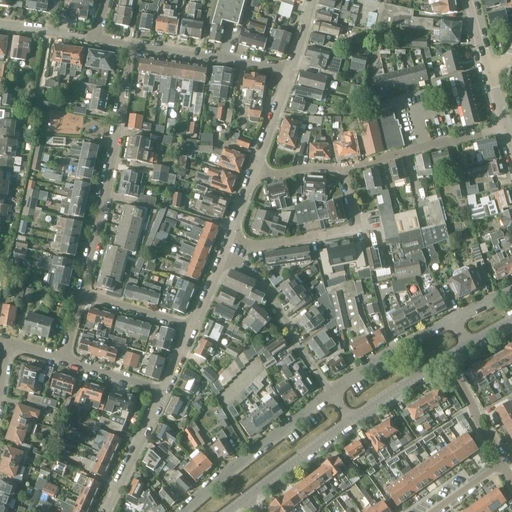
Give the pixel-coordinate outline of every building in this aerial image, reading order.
[(28,0),(27,9),(37,11),(38,0),(28,0)] [(38,0),(37,11),(51,13),(54,1),(49,0),(38,0)] [(66,0),(65,7),(70,8),(70,5),(72,5),(73,3),(76,4),(76,0),(66,0)] [(79,18),(81,0),(76,0),(76,4),(73,3),(72,5),(70,5),(70,8),(71,8),(70,17),(71,17),(71,19),(77,20),(77,18),(79,18)] [(94,0),(81,0),(79,18),(80,18),(79,20),(85,21),(85,19),(87,20),(89,7),(93,8),(94,0)] [(116,25),(123,27),(128,0),(129,0),(121,0),(120,9),(119,8),(118,16),(115,15),(114,22),(116,23),(116,25)] [(128,0),(123,27),(130,28),(134,11),(132,11),(134,0),(129,0),(128,0)] [(160,0),(154,0),(153,5),(151,5),(150,13),(143,12),(140,29),(141,29),(142,31),(146,32),(148,31),(152,31),(155,14),(157,14),(159,7),(158,7),(160,0)] [(171,13),(173,0),(170,2),(170,6),(165,5),(164,12),(165,12),(164,17),(159,16),(156,32),(158,32),(158,34),(162,35),(164,33),(167,34),(170,13),(171,13)] [(173,0),(171,13),(170,13),(167,34),(169,34),(170,36),(174,37),(175,35),(177,35),(180,14),(176,14),(177,7),(178,0),(173,0)] [(212,24),(212,26),(224,28),(225,22),(231,24),(232,23),(241,26),(245,14),(246,14),(249,0),(214,0),(210,18),(208,24),(212,24)] [(277,15),(278,15),(279,9),(281,3),(282,1),(278,0),(263,0),(263,3),(268,5),(268,4),(276,6),(274,15),(277,16),(277,15)] [(320,0),(319,4),(339,9),(341,0),(340,0),(320,0)] [(442,15),(457,12),(455,0),(439,0),(440,5),(424,7),(425,13),(432,14),(441,13),(442,15)] [(501,10),(510,9),(509,7),(509,4),(510,0),(503,0),(502,0),(484,0),(487,9),(498,6),(499,10),(501,9),(501,10)] [(182,36),(181,40),(188,41),(188,37),(191,38),(196,10),(201,11),(202,5),(190,3),(187,21),(183,20),(180,36),(182,36)] [(279,9),(291,12),(293,6),(281,3),(279,9)] [(343,11),(351,12),(358,14),(360,6),(345,3),(343,11)] [(411,28),(442,31),(460,33),(460,32),(462,31),(462,23),(414,18),(414,11),(380,3),(376,24),(411,28)] [(511,13),(511,8),(510,9),(501,10),(501,9),(499,10),(499,12),(488,14),(491,27),(507,24),(506,17),(511,16),(511,13)] [(291,12),(279,9),(278,15),(290,18),(291,12)] [(196,10),(191,38),(201,40),(204,24),(200,23),(202,11),(201,11),(196,10)] [(342,10),(340,18),(356,22),(357,16),(351,14),(351,12),(343,11),(342,10)] [(329,24),(341,27),(341,26),(336,25),(338,16),(320,11),(317,19),(329,23),(329,24)] [(377,18),(369,17),(366,28),(375,30),(377,18)] [(239,44),(249,47),(255,28),(256,28),(259,22),(251,19),(247,32),(243,31),(239,44)] [(341,27),(329,24),(317,21),(314,31),(339,36),(341,27)] [(267,25),(259,22),(256,28),(255,28),(249,47),(250,47),(250,49),(254,50),(255,49),(263,52),(268,38),(263,37),(267,25)] [(224,28),(212,26),(209,41),(210,41),(211,42),(214,43),(215,42),(221,43),(224,28)] [(354,28),(343,26),(342,33),(353,34),(354,28)] [(277,30),(273,29),(270,39),(288,45),(291,35),(284,32),(285,30),(278,28),(277,30)] [(460,34),(460,33),(442,31),(441,37),(432,36),(431,41),(459,43),(459,39),(460,40),(461,34),(460,34)] [(336,50),(338,45),(324,41),(325,36),(313,33),(311,43),(325,47),(332,49),(336,50)] [(30,53),(31,40),(14,37),(12,51),(11,59),(26,61),(27,53),(30,53)] [(288,45),(270,39),(267,49),(272,50),(272,51),(285,55),(288,45)] [(427,40),(410,39),(410,47),(427,48),(427,40)] [(60,73),(64,47),(54,46),(51,62),(57,62),(55,72),(60,73)] [(71,64),(74,49),(64,47),(60,73),(65,73),(67,64),(71,64)] [(311,68),(320,70),(337,74),(341,60),(329,58),(331,52),(309,47),(307,56),(313,58),(313,61),(312,60),(310,68),(311,68)] [(85,50),(74,49),(71,64),(70,77),(75,77),(76,71),(82,72),(85,50)] [(443,54),(446,65),(461,61),(459,50),(443,54)] [(101,69),(103,53),(90,51),(87,67),(100,69),(101,69)] [(116,55),(103,53),(101,69),(100,69),(98,79),(96,78),(94,85),(106,87),(109,70),(114,71),(116,55)] [(353,55),(351,63),(365,66),(367,58),(353,55)] [(145,74),(144,85),(148,86),(152,59),(142,58),(139,73),(145,74)] [(164,61),(152,59),(148,86),(153,86),(154,87),(155,81),(161,82),(161,76),(164,61)] [(168,103),(170,89),(174,62),(164,61),(161,76),(167,77),(163,103),(168,104),(168,103)] [(464,71),(461,61),(446,65),(449,75),(464,71)] [(177,79),(183,80),(186,64),(174,62),(170,89),(176,90),(177,79)] [(186,64),(183,80),(189,81),(187,92),(192,92),(196,66),(186,64)] [(424,65),(414,67),(418,83),(428,80),(424,65)] [(207,67),(196,66),(192,92),(197,93),(199,82),(205,83),(207,67)] [(408,85),(418,83),(414,67),(404,70),(408,85)] [(213,98),(219,99),(224,69),(213,68),(210,85),(209,91),(214,92),(213,98)] [(235,71),(224,69),(219,99),(226,100),(228,88),(232,89),(235,71)] [(335,80),(337,74),(320,70),(319,75),(318,75),(317,77),(302,73),(298,85),(324,92),(324,90),(327,90),(329,90),(330,88),(331,84),(331,82),(330,81),(327,80),(328,78),(335,80)] [(398,88),(408,85),(404,70),(394,73),(398,88)] [(251,105),(252,105),(256,74),(245,72),(243,90),(246,90),(244,104),(251,105)] [(388,90),(398,88),(394,73),(384,75),(388,90)] [(454,77),(456,87),(471,83),(469,73),(454,77)] [(251,105),(249,116),(259,118),(261,118),(264,108),(262,108),(264,93),(264,91),(266,91),(267,87),(265,86),(266,75),(256,74),(252,105),(251,105)] [(378,93),(388,90),(384,75),(374,78),(378,93)] [(92,99),(108,103),(108,101),(109,100),(110,97),(109,96),(109,92),(98,90),(99,86),(83,83),(82,89),(87,90),(86,94),(93,95),(92,99)] [(456,87),(459,97),(474,93),(471,83),(456,87)] [(357,86),(355,101),(364,103),(364,100),(366,88),(366,87),(357,86)] [(321,101),(322,93),(297,87),(295,95),(321,101)] [(366,88),(364,100),(372,101),(374,89),(366,88)] [(459,97),(461,107),(477,103),(474,93),(459,97)] [(11,106),(12,98),(13,95),(4,94),(3,105),(11,106)] [(315,114),(317,106),(306,103),(306,100),(294,97),(291,110),(306,113),(307,113),(308,112),(315,114)] [(62,102),(45,99),(44,106),(61,109),(62,102)] [(107,104),(108,103),(92,99),(91,105),(82,104),(81,108),(76,107),(74,113),(86,115),(87,110),(106,113),(106,109),(107,108),(108,105),(107,104)] [(461,107),(464,117),(479,113),(477,103),(461,107)] [(364,108),(355,107),(353,107),(352,117),(363,118),(364,108)] [(209,120),(216,121),(218,109),(210,108),(209,120)] [(233,110),(224,109),(218,108),(218,109),(216,121),(216,122),(225,123),(226,123),(224,132),(230,133),(233,110)] [(375,118),(375,116),(358,120),(361,131),(356,132),(360,151),(366,149),(367,156),(405,146),(398,120),(396,121),(394,113),(375,118)] [(482,123),(479,113),(464,117),(466,127),(482,123)] [(142,119),(129,117),(127,129),(140,131),(142,119)] [(321,125),(332,125),(332,123),(332,117),(321,117),(321,118),(321,125)] [(0,138),(14,140),(17,122),(3,120),(3,119),(0,118),(0,138)] [(283,125),(282,130),(298,135),(305,137),(310,139),(311,133),(300,129),(302,123),(285,119),(285,120),(283,120),(282,124),(283,125)] [(151,131),(152,124),(143,122),(142,129),(151,131)] [(199,125),(190,123),(189,134),(198,135),(199,125)] [(177,136),(186,137),(187,130),(178,129),(177,136)] [(320,159),(321,138),(321,129),(316,129),(313,129),(312,133),(316,133),(315,145),(311,145),(310,159),(320,159)] [(305,137),(298,135),(282,130),(280,136),(279,136),(278,140),(279,141),(278,143),(286,145),(285,149),(292,151),(293,147),(295,147),(297,141),(303,142),(308,144),(310,139),(305,137)] [(349,135),(344,136),(348,157),(358,155),(355,141),(354,134),(349,135)] [(128,148),(155,153),(157,144),(159,145),(161,138),(144,135),(143,136),(142,136),(140,137),(139,139),(130,137),(128,148)] [(338,159),(348,157),(344,136),(339,137),(340,144),(336,145),(338,159)] [(237,144),(248,148),(251,141),(240,137),(237,144)] [(14,141),(14,140),(0,138),(0,155),(1,156),(1,162),(21,165),(22,158),(16,157),(18,141),(14,141)] [(51,145),(65,146),(66,139),(52,138),(51,145)] [(321,138),(320,159),(330,160),(330,146),(326,145),(326,138),(321,138)] [(497,148),(495,138),(477,142),(479,153),(481,152),(484,162),(497,159),(495,149),(497,148)] [(200,152),(201,142),(183,139),(182,149),(200,152)] [(218,156),(243,164),(246,156),(225,148),(224,150),(213,151),(213,143),(201,142),(200,152),(212,153),(212,155),(218,155),(218,156)] [(305,156),(308,144),(303,142),(299,155),(305,156)] [(72,146),(71,150),(97,155),(98,151),(100,152),(101,147),(84,143),(83,148),(72,146)] [(37,146),(36,152),(43,154),(44,147),(37,146)] [(153,165),(155,153),(128,148),(126,159),(153,165)] [(200,152),(182,149),(181,155),(187,157),(191,159),(193,152),(200,152)] [(97,155),(71,150),(71,154),(82,156),(81,160),(95,163),(97,155)] [(442,165),(450,163),(449,158),(453,157),(451,151),(448,152),(447,151),(432,154),(437,174),(435,175),(437,183),(442,182),(440,174),(443,173),(442,165)] [(36,152),(34,160),(41,161),(43,154),(36,152)] [(463,169),(470,167),(466,153),(459,155),(463,169)] [(187,157),(181,155),(179,168),(185,170),(187,157)] [(418,178),(433,175),(428,155),(416,158),(417,163),(415,163),(418,178)] [(240,173),(243,164),(218,156),(215,164),(240,173)] [(34,160),(32,170),(39,172),(41,161),(34,160)] [(95,163),(81,160),(80,165),(70,163),(70,167),(93,172),(95,163)] [(401,161),(389,164),(393,182),(405,180),(407,185),(410,184),(407,169),(406,168),(404,167),(403,168),(401,161)] [(503,173),(504,173),(502,161),(487,164),(488,171),(485,172),(486,177),(489,176),(498,174),(499,176),(503,175),(503,173)] [(0,187),(9,189),(10,182),(11,173),(13,173),(13,172),(20,173),(20,168),(14,166),(0,165),(0,166),(0,187)] [(155,165),(154,171),(168,174),(169,168),(155,165)] [(463,175),(487,169),(486,165),(462,170),(463,175)] [(93,172),(70,167),(69,171),(73,172),(72,176),(92,180),(93,172)] [(207,175),(234,185),(237,177),(223,172),(222,175),(219,173),(209,169),(207,175)] [(382,195),(385,205),(391,204),(388,190),(383,191),(378,170),(364,173),(368,190),(370,190),(371,196),(380,194),(380,196),(382,195)] [(123,171),(121,183),(140,187),(143,175),(123,171)] [(168,174),(154,171),(152,181),(166,184),(174,185),(176,175),(168,174)] [(454,172),(457,184),(463,183),(461,171),(454,172)] [(206,182),(211,186),(219,189),(219,190),(224,192),(224,191),(231,193),(234,185),(207,175),(197,172),(196,179),(206,182)] [(45,173),(44,179),(61,182),(62,176),(45,173)] [(308,203),(314,202),(315,177),(305,177),(305,178),(303,178),(303,183),(305,183),(304,192),(309,192),(308,203)] [(315,177),(314,202),(314,201),(325,202),(327,200),(327,196),(319,196),(319,193),(324,193),(324,185),(326,185),(326,180),(325,179),(325,178),(315,177)] [(65,188),(89,193),(91,185),(76,182),(75,186),(71,185),(71,184),(66,183),(65,188)] [(275,185),(281,209),(286,208),(284,198),(289,197),(287,189),(288,188),(287,183),(285,184),(285,182),(275,185)] [(144,187),(140,187),(121,183),(119,195),(138,198),(142,199),(143,196),(144,187)] [(455,185),(458,199),(466,197),(463,183),(457,184),(455,185)] [(197,185),(196,190),(206,194),(208,189),(197,185)] [(281,209),(275,185),(266,187),(266,189),(264,189),(266,194),(267,194),(270,202),(274,201),(277,210),(281,209)] [(470,187),(465,188),(467,196),(479,193),(477,185),(470,187)] [(9,189),(0,187),(0,210),(11,212),(12,206),(3,205),(5,196),(8,196),(9,189)] [(89,193),(65,188),(64,192),(68,193),(68,198),(87,201),(89,193)] [(26,197),(38,199),(39,196),(48,197),(49,193),(34,190),(28,189),(26,197)] [(489,196),(491,202),(492,202),(495,215),(497,215),(504,213),(503,209),(511,206),(511,202),(508,190),(489,196)] [(182,195),(181,195),(174,194),(172,208),(180,209),(182,195)] [(199,200),(226,210),(229,202),(215,197),(206,194),(205,198),(200,196),(199,200)] [(473,221),(495,215),(492,202),(491,202),(477,207),(475,195),(467,196),(470,210),(473,221)] [(137,204),(155,207),(156,199),(143,196),(142,199),(138,198),(137,204)] [(38,199),(26,197),(24,207),(41,211),(42,210),(36,208),(38,199)] [(87,201),(68,198),(67,201),(63,200),(62,205),(85,210),(87,201)] [(316,209),(318,216),(343,210),(340,200),(339,201),(339,199),(333,200),(334,202),(326,204),(327,209),(323,210),(322,207),(316,209)] [(223,219),(226,210),(199,200),(196,208),(209,213),(209,214),(223,219)] [(314,201),(314,202),(308,203),(294,206),(299,225),(319,220),(318,216),(316,209),(314,201)] [(435,228),(421,231),(425,248),(433,245),(445,240),(449,238),(446,226),(445,226),(440,203),(431,205),(436,225),(434,225),(435,228)] [(377,207),(380,217),(387,216),(394,214),(391,204),(385,205),(377,207)] [(83,218),(85,210),(62,205),(61,208),(65,209),(64,214),(69,215),(83,218)] [(146,209),(144,208),(143,210),(126,205),(124,211),(123,210),(120,221),(121,221),(118,232),(117,231),(114,242),(115,242),(114,247),(108,246),(107,251),(108,251),(105,262),(104,261),(101,272),(102,272),(99,283),(98,282),(97,288),(121,295),(123,290),(115,288),(116,282),(119,283),(128,252),(134,253),(137,243),(141,244),(141,242),(143,242),(145,237),(141,236),(142,232),(140,232),(142,222),(146,223),(147,221),(149,221),(150,216),(147,215),(148,212),(145,211),(146,209)] [(292,213),(288,224),(298,225),(299,225),(294,206),(290,207),(291,212),(292,213)] [(41,211),(24,207),(22,218),(39,222),(41,211)] [(268,213),(259,210),(253,230),(277,238),(279,233),(284,235),(288,224),(292,213),(291,212),(290,207),(286,208),(281,209),(282,213),(281,215),(269,211),(268,213)] [(169,210),(166,217),(176,220),(178,213),(169,210)] [(318,216),(319,220),(322,230),(325,229),(323,220),(329,218),(331,223),(339,221),(339,223),(344,222),(344,220),(345,219),(343,210),(318,216)] [(511,210),(504,213),(497,215),(498,219),(501,218),(504,228),(507,228),(508,230),(511,228),(511,210)] [(401,243),(404,256),(416,251),(421,250),(425,248),(421,231),(416,211),(394,215),(395,220),(397,226),(398,232),(399,238),(401,243)] [(0,226),(1,220),(10,222),(11,215),(0,213),(0,226)] [(380,217),(381,223),(395,220),(394,215),(394,214),(387,216),(380,217)] [(58,221),(57,226),(81,231),(82,223),(63,219),(62,219),(61,218),(59,219),(59,221),(58,221)] [(204,230),(203,231),(216,236),(219,228),(196,219),(194,223),(205,227),(204,230)] [(383,229),(397,226),(395,220),(381,223),(383,229)] [(163,224),(160,230),(169,234),(172,227),(163,224)] [(81,231),(57,226),(55,226),(54,230),(58,231),(57,235),(79,240),(81,231)] [(398,232),(397,226),(383,229),(384,235),(398,232)] [(185,232),(187,233),(201,238),(214,243),(216,236),(203,231),(202,234),(186,228),(185,232)] [(491,242),(498,240),(505,238),(503,233),(500,231),(489,235),(491,242)] [(399,238),(398,232),(384,235),(385,241),(399,238)] [(201,238),(187,233),(186,237),(199,242),(198,245),(211,251),(214,243),(201,238)] [(79,240),(57,235),(55,243),(77,248),(79,240)] [(18,236),(16,247),(27,249),(29,243),(25,242),(26,238),(18,236)] [(154,240),(152,244),(152,245),(160,248),(164,241),(155,237),(154,240)] [(390,245),(401,243),(399,238),(385,241),(387,246),(390,245)] [(449,238),(445,240),(447,247),(454,245),(453,238),(449,238)] [(352,241),(339,244),(343,266),(355,263),(357,269),(366,267),(362,246),(353,247),(353,244),(352,241)] [(77,248),(55,243),(52,242),(51,249),(61,251),(61,253),(75,257),(77,248)] [(393,259),(404,256),(401,243),(390,245),(393,259)] [(183,244),(181,248),(208,258),(211,251),(198,245),(196,249),(183,244)] [(328,253),(319,254),(324,276),(333,274),(332,268),(343,266),(339,244),(326,246),(327,249),(328,253)] [(488,253),(485,244),(479,246),(481,255),(488,253)] [(425,248),(421,250),(425,262),(428,267),(439,263),(433,245),(425,248)] [(476,263),(483,261),(478,246),(471,248),(476,263)] [(181,248),(180,252),(193,258),(192,261),(205,266),(208,258),(181,248)] [(294,250),(296,264),(311,261),(309,248),(294,250)] [(386,269),(386,268),(388,267),(389,265),(389,262),(387,261),(384,260),(382,250),(375,251),(374,249),(372,249),(366,250),(371,272),(386,269)] [(27,253),(15,250),(13,258),(25,260),(27,253)] [(296,264),(294,250),(279,252),(281,266),(296,264)] [(421,250),(416,251),(404,256),(393,259),(397,280),(431,273),(428,267),(425,262),(421,250)] [(281,266),(279,252),(265,254),(267,268),(281,266)] [(508,276),(511,274),(511,265),(509,259),(505,261),(501,253),(497,255),(507,275),(508,276)] [(498,279),(507,275),(497,255),(493,257),(497,264),(492,266),(495,274),(494,275),(496,279),(497,278),(498,279)] [(49,259),(48,265),(72,270),(74,262),(60,258),(59,261),(49,259)] [(21,260),(14,259),(12,266),(19,267),(21,260)] [(177,259),(175,263),(202,274),(205,266),(192,261),(190,264),(177,259)] [(181,270),(187,272),(185,276),(198,282),(202,274),(175,263),(173,268),(180,271),(181,270)] [(155,267),(147,264),(145,270),(153,273),(155,267)] [(49,273),(71,278),(72,270),(48,265),(47,269),(49,270),(49,273)] [(460,269),(471,293),(485,286),(477,268),(470,271),(469,268),(465,267),(460,269)] [(471,293),(460,269),(455,272),(453,275),(455,278),(448,281),(457,299),(471,293)] [(250,297),(252,291),(256,283),(232,272),(225,286),(246,295),(250,297)] [(267,276),(271,283),(276,279),(271,272),(267,276)] [(69,287),(71,278),(49,273),(45,288),(50,289),(50,291),(63,294),(65,286),(69,287)] [(295,277),(277,290),(279,293),(282,291),(286,295),(300,285),(295,277)] [(11,279),(4,278),(2,287),(9,288),(11,279)] [(391,282),(392,288),(405,285),(409,284),(408,278),(391,282)] [(124,297),(133,300),(136,287),(138,281),(129,279),(129,281),(124,297)] [(180,290),(193,295),(196,287),(178,281),(176,288),(180,290)] [(341,285),(325,289),(327,292),(332,306),(336,316),(337,317),(337,318),(338,324),(340,331),(348,329),(353,339),(352,339),(354,343),(351,345),(354,350),(353,351),(357,359),(372,351),(365,338),(375,333),(369,324),(365,326),(359,314),(355,297),(358,296),(364,295),(361,282),(355,284),(354,281),(346,283),(344,283),(341,284),(341,285)] [(323,283),(315,289),(321,297),(326,293),(323,283)] [(300,285),(286,295),(289,300),(291,303),(306,292),(300,285)] [(405,285),(392,288),(394,294),(406,291),(405,285)] [(152,292),(149,304),(157,306),(160,294),(161,288),(154,286),(152,292)] [(18,287),(15,302),(22,303),(24,288),(18,287)] [(136,287),(133,300),(141,302),(144,290),(136,287)] [(431,313),(432,316),(447,309),(435,287),(429,290),(431,294),(424,298),(423,295),(432,313),(431,313)] [(34,291),(27,289),(23,301),(30,304),(34,291)] [(225,289),(219,300),(225,303),(223,306),(236,312),(241,302),(240,301),(242,297),(225,289)] [(144,290),(141,302),(149,304),(152,292),(144,290)] [(193,295),(180,290),(177,297),(164,293),(160,307),(172,311),(173,309),(186,315),(193,295)] [(250,297),(246,295),(244,297),(255,303),(257,300),(262,303),(264,299),(265,297),(252,291),(250,297)] [(306,292),(291,303),(295,308),(291,310),(294,313),(312,300),(306,292)] [(321,297),(317,300),(326,311),(329,309),(332,306),(327,292),(326,293),(321,297)] [(432,317),(432,316),(431,313),(432,313),(423,295),(418,298),(419,301),(413,304),(412,301),(411,301),(421,321),(432,315),(432,317)] [(410,326),(421,321),(411,301),(407,303),(408,306),(402,309),(401,307),(400,307),(401,309),(410,326)] [(379,313),(377,303),(367,306),(369,316),(379,313)] [(15,315),(16,309),(10,307),(10,305),(5,305),(1,325),(13,327),(19,328),(21,316),(15,315)] [(239,321),(242,316),(235,313),(218,305),(214,314),(231,321),(233,318),(239,321)] [(252,326),(264,312),(257,305),(248,314),(252,318),(245,324),(250,328),(252,326)] [(399,332),(410,326),(401,309),(400,307),(395,309),(397,312),(390,315),(392,319),(388,321),(389,326),(394,336),(400,334),(399,332)] [(95,324),(99,310),(91,308),(85,327),(89,328),(91,323),(95,324)] [(304,327),(320,315),(315,309),(299,320),(299,321),(298,322),(301,327),(303,326),(304,327)] [(101,332),(107,313),(99,310),(95,324),(99,325),(96,336),(100,337),(101,332)] [(272,319),(264,312),(252,326),(250,328),(257,335),(272,319)] [(107,313),(101,332),(105,333),(107,327),(111,329),(115,315),(107,313)] [(24,331),(29,332),(30,334),(33,335),(35,334),(36,334),(41,318),(29,314),(24,331)] [(325,322),(320,315),(304,327),(308,333),(325,322)] [(122,335),(123,333),(127,318),(119,316),(115,328),(115,331),(117,332),(119,334),(122,335)] [(54,322),(41,318),(36,334),(37,335),(38,337),(41,338),(43,336),(49,338),(54,322)] [(123,333),(131,336),(135,321),(127,318),(123,333)] [(331,323),(325,327),(329,331),(338,325),(336,318),(331,323)] [(139,340),(139,339),(143,323),(135,321),(131,336),(130,338),(139,340)] [(244,337),(242,336),(237,334),(233,332),(210,322),(204,335),(218,342),(222,333),(231,337),(231,338),(241,342),(244,337)] [(233,332),(236,326),(225,322),(223,327),(233,332)] [(143,323),(139,339),(147,341),(148,338),(152,326),(143,323)] [(154,326),(150,341),(154,342),(154,340),(164,343),(164,341),(169,342),(170,340),(173,340),(175,332),(162,328),(160,337),(157,336),(159,328),(154,326)] [(237,334),(242,336),(245,331),(240,328),(237,334)] [(375,333),(365,338),(372,351),(387,343),(380,331),(375,333)] [(313,350),(314,352),(330,340),(324,332),(308,343),(310,345),(309,347),(311,350),(313,350)] [(78,351),(88,354),(92,341),(93,342),(94,339),(95,335),(89,333),(88,336),(83,335),(78,351)] [(105,359),(109,347),(104,345),(105,343),(107,343),(108,339),(102,337),(101,340),(102,341),(97,357),(105,359)] [(269,361),(263,365),(267,370),(277,363),(273,356),(287,346),(282,338),(262,352),(269,361)] [(92,341),(88,354),(97,357),(102,341),(101,340),(97,339),(96,343),(93,342),(92,341)] [(331,339),(330,340),(314,352),(320,360),(331,352),(329,350),(336,346),(331,339)] [(170,351),(173,340),(170,340),(169,342),(164,341),(164,343),(154,340),(154,342),(150,341),(148,346),(153,348),(153,347),(157,348),(170,351)] [(212,357),(217,348),(202,340),(194,354),(206,360),(209,355),(212,357)] [(257,354),(256,351),(255,349),(251,343),(247,347),(253,357),(257,354)] [(261,344),(255,349),(256,351),(258,354),(264,349),(261,344)] [(109,347),(105,359),(115,362),(116,358),(119,359),(122,350),(109,346),(109,347)] [(225,352),(236,358),(240,352),(229,346),(225,352)] [(503,352),(510,365),(511,363),(511,349),(510,346),(506,348),(507,350),(503,352)] [(243,351),(249,361),(253,358),(253,357),(247,347),(243,351)] [(345,356),(344,350),(339,351),(326,359),(335,373),(346,365),(341,357),(345,356)] [(243,351),(239,355),(244,366),(249,363),(249,361),(243,351)] [(129,366),(133,354),(127,352),(123,365),(129,366)] [(495,355),(505,373),(508,371),(506,367),(510,365),(503,352),(498,354),(495,355)] [(133,354),(129,366),(137,369),(140,356),(133,354)] [(288,366),(297,360),(293,354),(284,360),(288,366)] [(236,358),(235,360),(240,370),(245,367),(244,366),(239,355),(236,358)] [(487,361),(494,374),(497,372),(500,376),(505,373),(495,355),(491,358),(491,359),(487,361)] [(148,366),(162,370),(166,360),(152,356),(150,362),(144,360),(142,367),(145,368),(146,367),(148,367),(148,366)] [(235,360),(230,365),(236,375),(241,371),(240,370),(235,360)] [(478,364),(489,384),(496,380),(493,374),(494,374),(487,361),(482,363),(481,362),(478,364)] [(480,388),(489,384),(478,364),(474,366),(475,367),(470,370),(477,383),(480,388)] [(226,369),(232,379),(237,376),(236,375),(230,365),(226,369)] [(24,366),(22,378),(38,382),(40,376),(44,377),(50,378),(54,368),(47,367),(46,371),(24,366)] [(159,381),(162,370),(148,366),(148,367),(146,367),(145,368),(142,367),(139,374),(159,381)] [(202,375),(211,385),(213,382),(218,378),(218,377),(209,368),(202,375)] [(226,369),(222,374),(228,384),(233,380),(232,379),(226,369)] [(287,379),(292,376),(288,369),(283,372),(287,379)] [(312,390),(316,387),(308,376),(308,377),(303,369),(298,372),(299,374),(291,379),(303,396),(306,394),(307,395),(313,391),(312,390)] [(197,386),(201,377),(187,370),(182,380),(188,382),(184,390),(195,395),(199,387),(197,386)] [(60,398),(67,377),(56,373),(51,388),(57,390),(55,396),(60,398)] [(218,377),(218,378),(223,388),(228,385),(228,384),(222,374),(218,377)] [(259,376),(253,383),(261,390),(264,386),(261,383),(264,380),(259,376)] [(67,377),(60,398),(65,399),(67,394),(72,395),(77,380),(67,377)] [(43,383),(38,382),(22,378),(19,389),(40,395),(43,383)] [(218,378),(213,382),(219,392),(224,389),(223,388),(218,378)] [(511,389),(510,386),(511,386),(508,380),(503,383),(509,394),(511,392),(511,389)] [(276,388),(287,405),(298,399),(297,398),(298,397),(295,392),(294,393),(286,381),(276,388)] [(209,387),(215,397),(220,394),(219,392),(213,382),(211,385),(209,387)] [(91,400),(96,386),(87,383),(83,394),(78,393),(74,405),(79,407),(80,403),(85,405),(90,407),(91,400)] [(256,394),(261,390),(253,383),(246,390),(250,394),(253,391),(256,394)] [(106,389),(96,386),(91,400),(90,407),(103,411),(106,402),(102,401),(106,389)] [(452,408),(454,406),(450,399),(447,401),(440,388),(435,391),(434,390),(431,392),(441,408),(442,410),(443,411),(451,406),(452,408)] [(428,395),(424,398),(430,408),(431,411),(435,408),(438,412),(442,410),(441,408),(431,392),(427,394),(428,395)] [(115,406),(124,409),(128,398),(112,393),(106,412),(112,414),(115,406)] [(42,404),(44,398),(32,395),(31,402),(42,404)] [(491,404),(497,400),(494,395),(488,398),(491,404)] [(128,398),(124,409),(121,418),(127,420),(129,413),(133,414),(138,399),(128,396),(128,398)] [(454,406),(457,411),(462,408),(454,396),(450,399),(454,406)] [(180,400),(174,397),(166,414),(177,420),(184,406),(188,408),(190,404),(187,400),(181,398),(180,400)] [(264,404),(275,419),(283,413),(273,398),(264,404)] [(419,400),(415,402),(419,408),(426,420),(429,424),(433,421),(428,413),(431,411),(430,408),(424,398),(419,401),(419,400)] [(74,402),(67,400),(65,408),(71,410),(74,402)] [(194,402),(192,405),(199,411),(204,405),(198,400),(194,402)] [(17,408),(15,417),(36,424),(40,413),(44,415),(47,406),(42,405),(42,404),(31,402),(30,406),(29,405),(28,409),(18,406),(17,408)] [(419,425),(426,420),(419,408),(415,402),(412,404),(412,405),(408,408),(419,425)] [(511,405),(510,402),(496,410),(502,421),(511,414),(511,405)] [(267,425),(275,419),(264,404),(259,409),(255,404),(253,406),(256,410),(267,425)] [(239,415),(233,405),(228,408),(234,418),(239,415)] [(259,431),(267,425),(256,410),(248,416),(259,431)] [(408,410),(401,415),(403,419),(411,414),(408,410)] [(511,414),(502,421),(508,431),(511,428),(511,414)] [(250,437),(259,431),(248,416),(240,423),(250,437)] [(26,433),(26,434),(32,436),(36,424),(15,417),(11,428),(26,433)] [(102,425),(100,423),(83,417),(80,423),(99,431),(102,425)] [(108,427),(111,421),(103,417),(100,423),(102,425),(108,427)] [(188,424),(189,423),(184,419),(179,427),(184,430),(188,424)] [(230,425),(227,419),(221,423),(224,428),(230,425)] [(382,423),(398,449),(402,446),(394,434),(398,431),(390,419),(386,422),(385,421),(382,423)] [(111,421),(108,427),(122,433),(125,427),(111,421)] [(394,451),(398,449),(382,423),(379,425),(379,426),(375,429),(383,441),(386,439),(389,443),(394,451)] [(77,430),(67,426),(63,437),(73,441),(77,430)] [(201,444),(197,439),(195,435),(189,426),(184,432),(191,443),(196,448),(201,444)] [(179,436),(168,428),(167,430),(160,427),(156,437),(157,437),(157,438),(163,441),(163,440),(169,443),(173,446),(177,441),(179,436)] [(21,449),(26,434),(26,433),(11,428),(7,440),(17,443),(16,447),(21,449)] [(386,446),(383,441),(375,429),(367,434),(378,451),(380,450),(384,454),(388,452),(385,447),(386,446)] [(97,439),(118,448),(122,440),(101,430),(97,439)] [(208,443),(200,431),(195,435),(202,446),(208,443)] [(231,454),(233,452),(225,439),(227,438),(222,431),(216,435),(219,439),(218,440),(220,442),(211,448),(218,459),(222,456),(224,459),(226,457),(227,458),(231,456),(231,454)] [(410,433),(404,437),(408,443),(414,439),(410,433)] [(467,434),(458,440),(469,456),(480,448),(474,439),(471,440),(467,434)] [(100,453),(113,459),(118,448),(97,439),(93,448),(101,452),(100,453)] [(458,440),(449,446),(460,462),(469,456),(458,440)] [(357,441),(345,449),(352,460),(364,452),(357,441)] [(160,451),(165,455),(168,451),(160,444),(158,447),(161,449),(160,451)] [(449,446),(440,452),(451,468),(459,462),(460,463),(460,462),(449,446)] [(8,449),(5,459),(12,461),(11,464),(19,467),(19,466),(23,454),(20,453),(21,449),(16,447),(14,451),(8,449)] [(67,451),(60,448),(56,460),(57,460),(62,463),(67,451)] [(163,470),(165,467),(170,460),(165,455),(160,451),(156,455),(154,453),(149,450),(143,463),(148,465),(147,467),(154,471),(157,467),(163,470)] [(165,455),(170,460),(177,466),(181,462),(168,451),(165,455)] [(440,452),(431,458),(442,474),(451,468),(440,452)] [(113,459),(100,453),(98,459),(89,455),(88,459),(109,469),(113,459)] [(201,453),(193,460),(205,474),(214,466),(201,453)] [(371,455),(366,458),(370,464),(375,460),(371,455)] [(88,459),(84,457),(81,463),(86,465),(84,469),(105,478),(109,469),(88,459)] [(328,462),(341,479),(344,476),(341,472),(346,468),(337,457),(333,459),(332,458),(328,462)] [(431,458),(422,465),(433,480),(442,474),(431,458)] [(10,476),(8,479),(14,481),(18,483),(21,484),(23,479),(19,477),(23,467),(19,466),(19,467),(11,464),(12,461),(5,459),(0,473),(10,476)] [(57,460),(51,473),(52,473),(57,475),(63,478),(68,465),(62,463),(57,460)] [(171,471),(177,466),(170,460),(165,467),(171,471)] [(196,482),(205,474),(193,460),(188,465),(185,461),(181,465),(184,469),(196,482)] [(341,479),(328,462),(324,465),(325,466),(320,469),(329,481),(333,478),(337,482),(341,479)] [(422,465),(413,471),(424,487),(433,480),(422,465)] [(51,470),(42,467),(40,473),(48,477),(51,470)] [(358,467),(353,471),(359,479),(364,475),(358,467)] [(323,485),(329,481),(320,469),(315,473),(315,472),(311,475),(324,492),(327,490),(323,485)] [(186,492),(193,486),(178,471),(174,475),(177,479),(175,481),(186,492)] [(413,471),(404,477),(415,493),(424,487),(413,471)] [(81,475),(77,484),(98,493),(102,484),(81,475)] [(320,495),(324,492),(311,475),(308,478),(308,479),(303,482),(312,494),(316,491),(320,495)] [(404,477),(395,483),(406,499),(415,493),(404,477)] [(138,506),(140,502),(145,504),(148,499),(154,509),(161,504),(153,492),(151,494),(149,491),(143,488),(145,485),(143,484),(143,482),(141,478),(136,478),(135,480),(128,495),(126,500),(138,506)] [(1,481),(0,485),(0,493),(13,498),(18,483),(14,481),(8,479),(7,483),(1,481)] [(150,484),(154,489),(161,485),(157,479),(150,484)] [(306,498),(312,494),(303,482),(298,486),(298,485),(294,488),(307,505),(310,503),(306,498)] [(58,488),(47,483),(43,493),(50,496),(53,498),(58,488)] [(395,483),(386,489),(397,505),(406,499),(395,483)] [(94,502),(98,493),(77,484),(73,492),(81,496),(80,498),(93,503),(94,502)] [(171,506),(178,500),(166,487),(157,496),(161,501),(164,498),(171,506)] [(303,508),(307,505),(294,488),(290,491),(291,492),(286,495),(295,507),(299,504),(303,508)] [(365,498),(368,495),(364,489),(360,492),(365,498)] [(487,496),(496,509),(506,502),(497,489),(487,496)] [(42,493),(36,490),(30,503),(37,506),(42,493)] [(0,506),(9,509),(13,498),(0,493),(0,506)] [(50,496),(43,493),(39,504),(50,510),(53,505),(48,502),(50,496)] [(277,501),(285,511),(290,511),(295,507),(286,495),(282,499),(281,498),(277,501)] [(369,504),(373,509),(375,511),(390,511),(383,502),(377,506),(374,500),(372,501),(368,495),(365,498),(369,504)] [(477,503),(483,511),(490,511),(496,509),(487,496),(477,503)] [(66,503),(86,511),(89,511),(93,503),(80,498),(78,503),(68,499),(66,503)] [(369,504),(365,498),(361,501),(365,507),(369,504)] [(64,510),(62,511),(86,511),(66,503),(60,500),(58,505),(62,507),(61,508),(64,510)] [(285,511),(277,501),(272,504),(273,505),(270,508),(272,511),(285,511)] [(467,510),(468,511),(483,511),(477,503),(467,510)]
